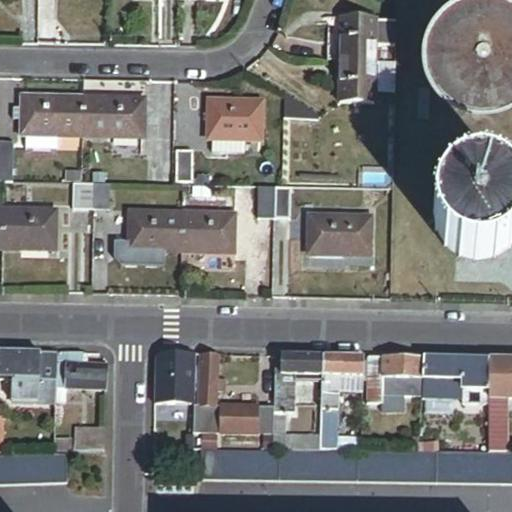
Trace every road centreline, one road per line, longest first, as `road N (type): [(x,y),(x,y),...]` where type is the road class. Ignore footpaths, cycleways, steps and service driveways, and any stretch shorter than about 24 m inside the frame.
road 1 (residential): [(132,324),(511,339)]
road 2 (residential): [(0,63),(223,61),(255,40),(270,0)]
road 3 (residential): [(132,324),(131,511)]
road 4 (residential): [(0,322),(132,324)]
